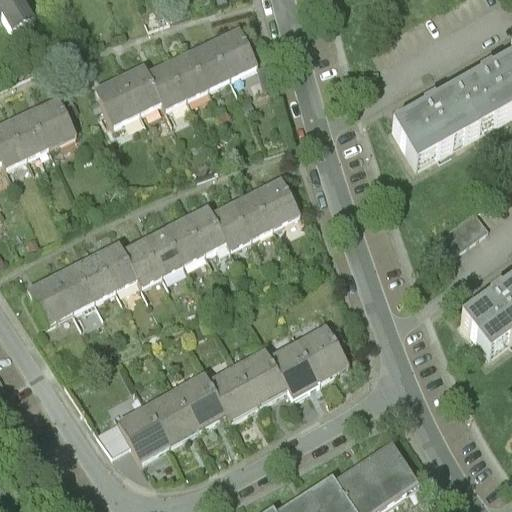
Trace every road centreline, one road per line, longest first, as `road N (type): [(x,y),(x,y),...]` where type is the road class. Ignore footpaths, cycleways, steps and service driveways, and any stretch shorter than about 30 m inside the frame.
road 1 (residential): [(403,392),(318,140),(282,0)]
road 2 (residential): [(175,511),(403,392)]
road 3 (residential): [(0,332),(115,499),(138,511)]
road 4 (residential): [(470,511),(403,392)]
